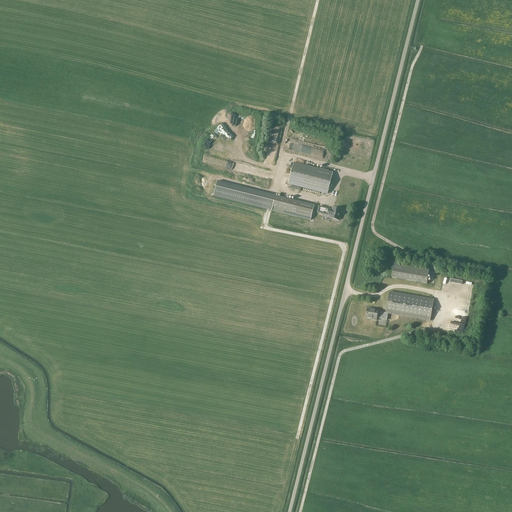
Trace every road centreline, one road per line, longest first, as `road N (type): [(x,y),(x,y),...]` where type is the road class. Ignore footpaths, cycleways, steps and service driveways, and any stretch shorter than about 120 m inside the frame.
road 1 (unclassified): [(289,511),(417,0)]
road 2 (track): [(317,0),(273,187)]
